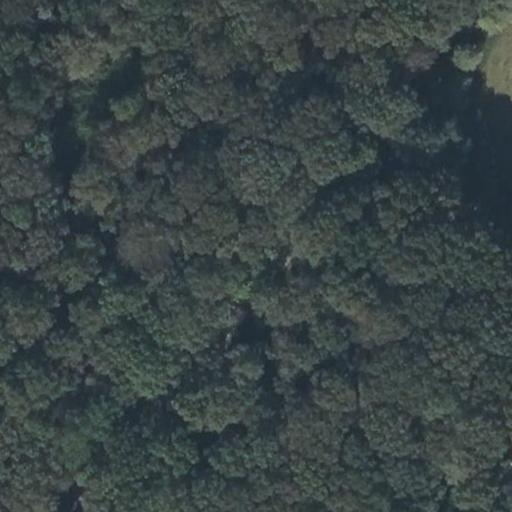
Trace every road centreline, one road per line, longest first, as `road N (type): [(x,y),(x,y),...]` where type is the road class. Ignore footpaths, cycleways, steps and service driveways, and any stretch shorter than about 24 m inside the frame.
road 1 (track): [(480,0),(383,153),(174,396)]
road 2 (track): [(511,476),(426,481),(351,465),(174,396)]
road 3 (track): [(174,396),(0,341)]
road 4 (track): [(174,396),(74,511)]
